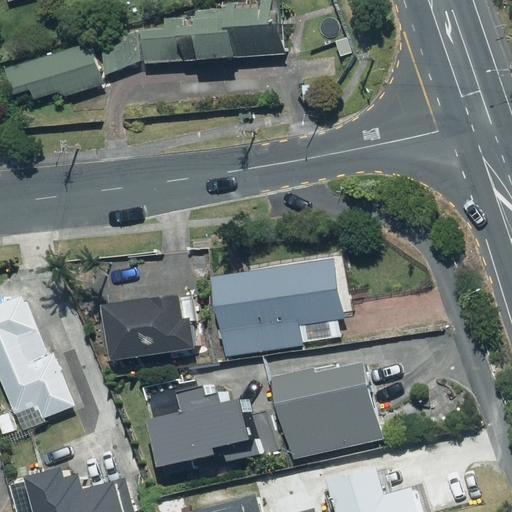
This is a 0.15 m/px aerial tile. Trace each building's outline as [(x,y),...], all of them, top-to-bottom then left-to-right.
[(16,63),(24,95),(42,90),(44,97),(67,92),(68,97),(116,84),(113,73),(158,59),(158,64),(301,52),(296,0),(206,8),(206,15),(155,19),(155,25),(105,41),(16,63)] [(346,318),(357,316),(348,253),(224,269),(236,355),(349,339),(346,318)] [(117,358),(215,348),(212,311),(197,313),(195,293),(111,302),(117,358)] [(59,352),(38,295),(0,308),(0,346),(31,429),(56,420),(54,415),(85,403),(65,350),(59,352)] [(383,354),(287,370),(301,455),(397,440),(383,354)] [(193,388),(198,410),(159,418),(174,487),(247,472),(245,462),(278,455),(266,396),(232,403),(228,381),(193,388)] [(40,471),(41,477),(21,482),(28,511),(140,511),(132,481),(101,489),(97,473),(83,476),(80,461),(40,471)] [(400,491),(396,465),(344,474),(350,511),(436,511),(432,485),(400,491)]
